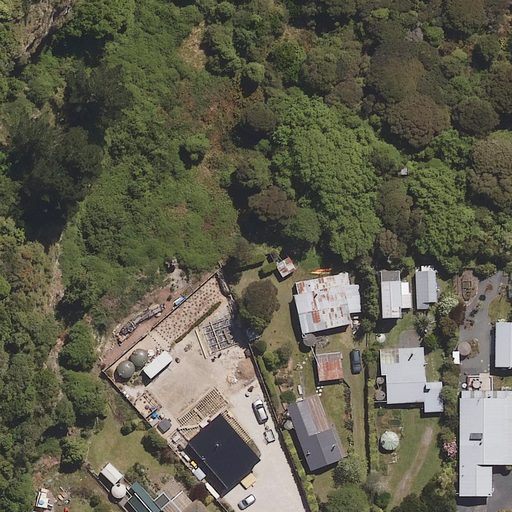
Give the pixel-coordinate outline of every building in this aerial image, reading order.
[(283,254),(269,265),(281,281),(295,270),(283,254)] [(432,267),(414,268),(415,310),(433,310),(432,267)] [(392,273),(375,273),(376,320),(393,320),(393,310),(408,309),(407,284),(392,284),(392,273)] [(348,290),(347,277),(294,282),(295,295),(292,296),(297,346),(310,344),(309,331),(345,327),(344,317),(361,315),(358,289),(348,290)] [(511,324),(493,324),(492,369),(511,369),(511,324)] [(378,377),(383,376),(385,405),(422,403),(423,414),(441,412),(439,383),(422,385),(420,349),(396,351),(397,365),(377,366),(378,377)] [(339,380),(337,356),(315,357),(316,382),(339,380)] [(510,393),(457,392),(456,498),(488,498),(488,466),(509,467),(510,393)] [(341,461),(318,395),(284,407),(307,472),(341,461)] [(256,462),(216,416),(183,444),(223,490),(256,462)] [(396,433),(380,434),(381,451),(397,450),(396,433)] [(108,461),(96,471),(110,486),(121,476),(108,461)] [(181,511),(172,511),(145,481),(122,502),(130,511),(157,511),(159,511),(203,511),(194,501),(181,511)]
